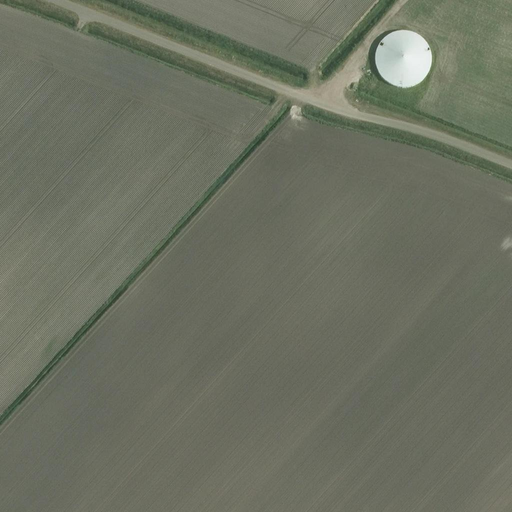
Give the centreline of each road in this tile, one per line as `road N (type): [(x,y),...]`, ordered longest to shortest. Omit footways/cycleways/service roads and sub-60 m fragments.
road 1 (unclassified): [(511,165),(440,136),(334,109),(49,0)]
road 2 (unknown): [(399,0),(307,98)]
